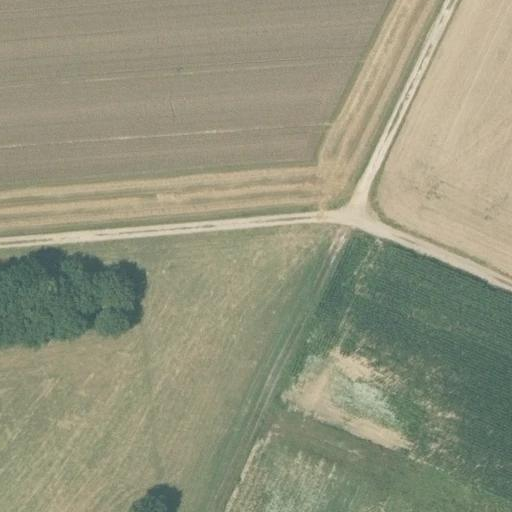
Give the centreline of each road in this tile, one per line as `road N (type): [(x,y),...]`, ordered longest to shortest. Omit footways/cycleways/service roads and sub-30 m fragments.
road 1 (track): [(217,511),(452,0)]
road 2 (track): [(0,245),(320,219),(373,231),(511,291)]
